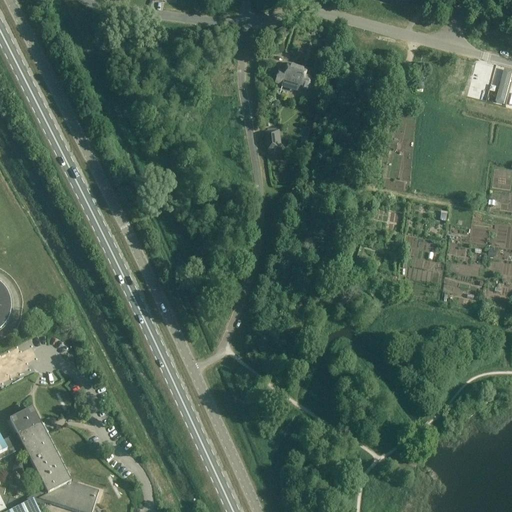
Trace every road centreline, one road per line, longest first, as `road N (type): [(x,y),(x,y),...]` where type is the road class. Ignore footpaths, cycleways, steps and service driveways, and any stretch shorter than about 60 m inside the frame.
road 1 (primary): [(232,511),(0,33)]
road 2 (unclassified): [(192,369),(9,0)]
road 3 (unclassified): [(192,369),(221,351),(256,248),(259,198),(241,85),(245,25)]
road 4 (unclassified): [(511,64),(308,11),(245,25)]
road 5 (track): [(415,38),(350,252)]
road 6 (unclassified): [(245,25),(82,0)]
road 7 (unclassified): [(258,511),(192,369)]
